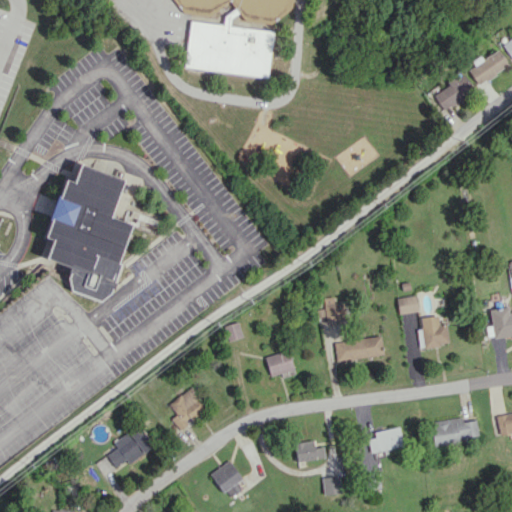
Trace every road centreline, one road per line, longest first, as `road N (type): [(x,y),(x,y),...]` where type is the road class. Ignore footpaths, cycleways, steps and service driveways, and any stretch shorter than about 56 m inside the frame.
road 1 (residential): [(511,96),(0,484)]
road 2 (residential): [(511,379),(251,420),(157,483),(131,511)]
road 3 (residential): [(0,174),(83,78)]
